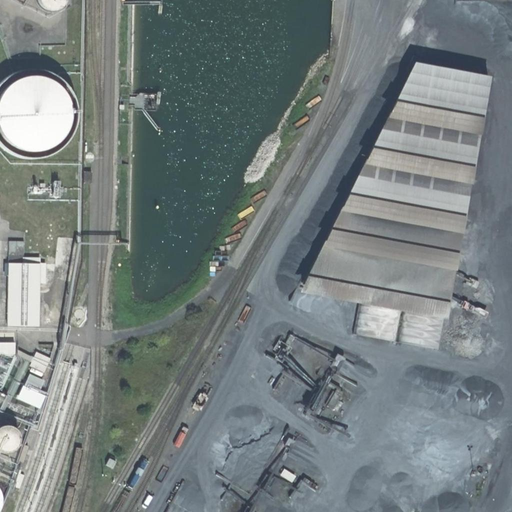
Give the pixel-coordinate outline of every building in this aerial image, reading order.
[(37,0),(38,1),(40,6),(44,10),(49,12),(54,12),(59,10),(63,6),(66,1),(65,0),(37,0)] [(511,0),(458,0),(459,55),(511,53),(511,0)] [(412,64),(301,285),(444,312),(489,79),(412,64)] [(68,89),(61,81),(52,75),(42,71),(31,70),(20,71),(10,75),(1,81),(0,82),(0,147),(1,149),(11,155),(21,159),(32,160),(42,159),(53,155),(62,149),(69,140),(74,131),(76,120),(76,109),(74,99),(68,89)] [(91,172),(83,172),(84,184),(91,184),(91,172)] [(511,244),(499,245),(500,269),(511,268),(511,244)] [(22,256),(8,256),(7,326),(38,327),(39,264),(22,264),(22,256)] [(436,350),(443,313),(359,298),(352,335),(436,350)] [(0,341),(0,355),(16,355),(16,342),(0,341)] [(35,353),(25,374),(39,380),(49,359),(35,353)] [(336,388),(326,406),(333,410),(343,392),(336,388)] [(40,397),(33,394),(29,403),(36,406),(40,397)] [(15,431),(11,428),(6,426),(1,426),(0,426),(0,452),(3,453),(8,453),(13,450),(17,446),(18,441),(18,436),(15,431)]
